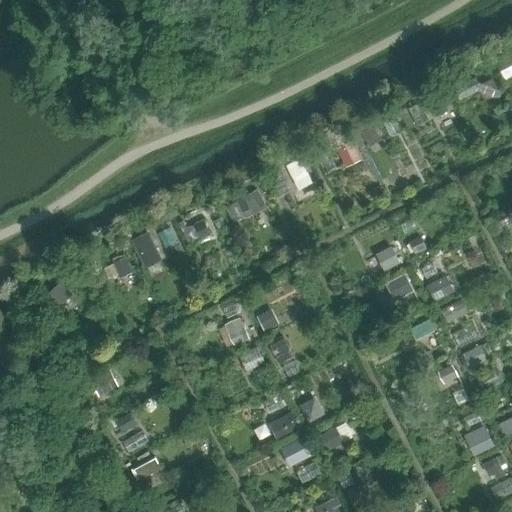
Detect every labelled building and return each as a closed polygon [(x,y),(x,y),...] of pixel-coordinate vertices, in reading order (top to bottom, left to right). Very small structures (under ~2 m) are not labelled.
[(386,112),(362,125),(374,148),(398,135),(386,112)] [(281,171),(267,178),(279,199),(292,192),(281,171)] [(254,189),(233,201),(245,222),(266,210),(254,189)] [(376,252),(384,270),(398,264),(391,246),(376,252)] [(386,282),(396,301),(414,291),(404,273),(386,282)] [(444,275),(427,285),(436,303),(454,294),(444,275)] [(274,312),(258,318),(264,333),(280,327),(274,312)] [(240,317),(222,326),(232,344),(249,334),(240,317)] [(285,338),(271,345),(281,366),(295,359),(285,338)] [(258,347),(240,356),(248,372),(266,363),(258,347)] [(269,372),(251,380),(256,392),(274,383),(269,372)] [(461,389),(452,394),(460,408),(469,403),(461,389)] [(281,394),(264,403),(269,414),(287,405),(281,394)] [(474,412),(463,418),(471,432),(482,426),(474,412)] [(511,418),(500,425),(506,437),(511,434),(511,418)] [(337,426),(316,437),(325,455),(346,444),(337,426)] [(484,429),(470,436),(479,454),(493,447),(484,429)] [(303,437),(281,449),(291,468),(313,456),(303,437)] [(497,454),(483,462),(491,476),(505,469),(497,454)] [(489,490),(495,504),(511,495),(511,482),(511,480),(489,490)] [(358,485),(343,493),(353,511),(358,511),(369,506),(358,485)] [(340,511),(333,498),(315,507),(318,511),(340,511)]
